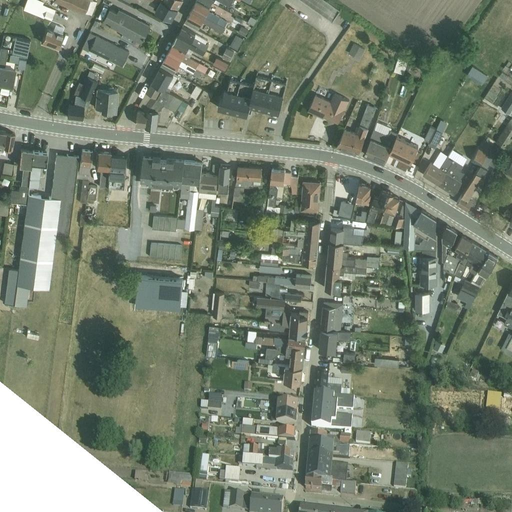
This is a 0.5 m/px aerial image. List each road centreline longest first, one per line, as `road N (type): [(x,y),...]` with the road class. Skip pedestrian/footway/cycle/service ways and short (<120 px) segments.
road 1 (residential): [(332,156),(298,496)]
road 2 (secondary): [(332,156),(120,135)]
road 3 (secondary): [(511,250),(376,168),(332,156)]
road 4 (residential): [(120,135),(187,0)]
road 5 (residential): [(434,511),(298,496)]
road 6 (secondary): [(120,135),(0,116)]
